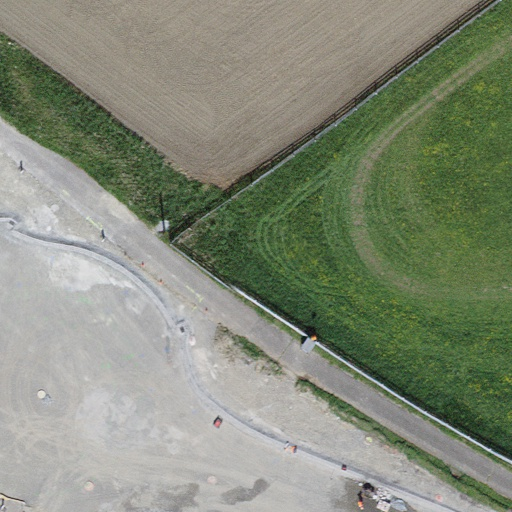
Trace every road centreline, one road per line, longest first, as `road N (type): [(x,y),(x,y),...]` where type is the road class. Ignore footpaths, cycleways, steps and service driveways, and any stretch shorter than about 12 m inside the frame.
road 1 (track): [(511,486),(255,327),(0,130)]
road 2 (secondary): [(143,446),(152,384),(126,327),(73,292),(42,287),(0,296)]
road 3 (secondary): [(143,446),(313,511)]
